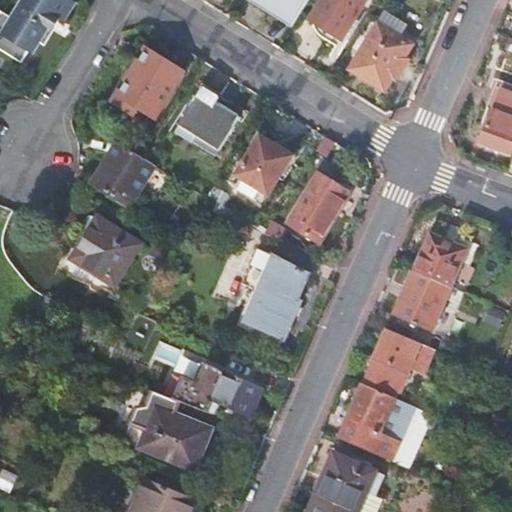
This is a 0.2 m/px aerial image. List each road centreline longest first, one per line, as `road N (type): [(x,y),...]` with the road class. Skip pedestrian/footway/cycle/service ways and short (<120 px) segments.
road 1 (residential): [(260,511),(413,160)]
road 2 (residential): [(141,0),(413,160)]
road 3 (residential): [(118,0),(25,163)]
road 4 (residential): [(413,160),(483,0)]
